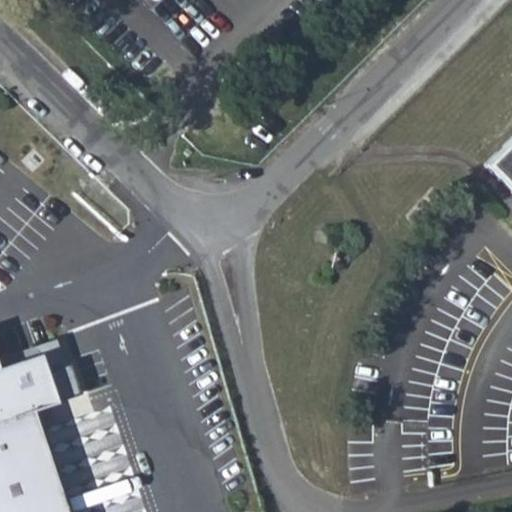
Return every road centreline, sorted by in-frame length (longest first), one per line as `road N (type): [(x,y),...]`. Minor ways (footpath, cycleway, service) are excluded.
road 1 (unclassified): [(463,0),(271,187),(211,215)]
road 2 (unclassified): [(211,215),(290,489),(314,511)]
road 3 (unclassified): [(211,215),(165,198),(0,41)]
